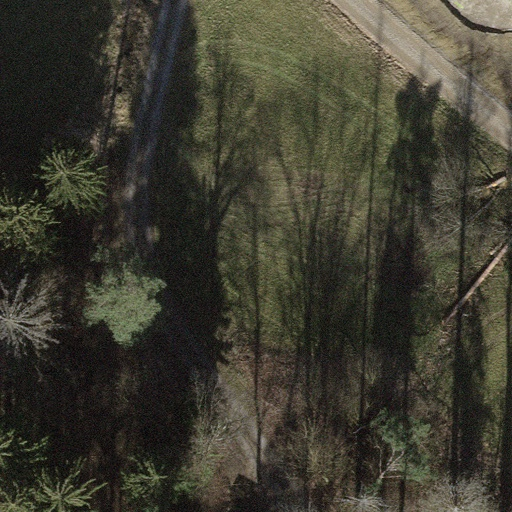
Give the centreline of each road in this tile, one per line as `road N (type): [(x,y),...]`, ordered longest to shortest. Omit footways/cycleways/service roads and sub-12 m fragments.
road 1 (track): [(317,511),(158,308),(139,246),(142,185),(183,0)]
road 2 (track): [(342,0),(511,132)]
